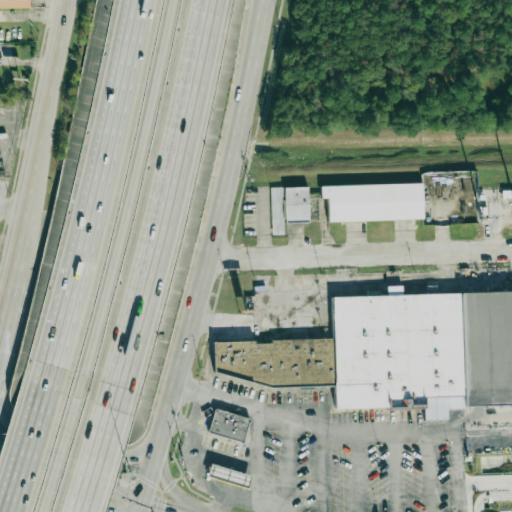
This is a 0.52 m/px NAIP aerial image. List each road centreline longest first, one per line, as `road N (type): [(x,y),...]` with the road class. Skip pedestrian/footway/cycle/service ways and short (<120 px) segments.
road 1 (primary): [(139,505),(208,261),(265,0)]
road 2 (motorway): [(112,411),(211,0)]
road 3 (motorway): [(75,398),(173,0)]
road 4 (motorway): [(138,0),(108,160),(44,388)]
road 5 (primary): [(70,0),(7,312)]
road 6 (residential): [(208,261),(511,252)]
road 7 (primary): [(0,416),(85,452),(133,458),(155,446)]
road 8 (secondary): [(139,505),(0,450)]
road 9 (motorway): [(44,388),(5,511)]
